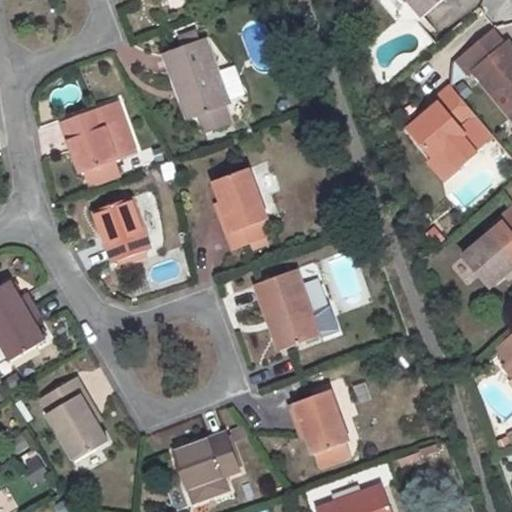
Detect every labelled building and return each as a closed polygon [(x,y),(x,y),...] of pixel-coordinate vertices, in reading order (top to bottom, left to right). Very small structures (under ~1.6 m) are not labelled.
[(407,0),(422,16),(439,0),(407,0)] [(511,55),(504,46),(490,30),(455,61),(469,78),(474,72),(511,114),(511,55)] [(207,40),(165,55),(177,89),(185,86),(196,119),(231,106),(207,40)] [(185,86),(177,89),(189,122),(196,119),(185,86)] [(439,103),(421,118),(409,128),(435,158),(430,162),(445,180),(477,153),(475,150),(462,135),(465,133),(462,129),(477,116),(451,86),(435,99),(439,103)] [(435,99),(418,114),(421,118),(439,103),(435,99)] [(138,154),(120,102),(101,109),(63,123),(83,175),(88,172),(94,188),(123,177),(117,162),(138,154)] [(462,135),(475,150),(493,135),(477,116),(462,129),(465,133),(462,135)] [(250,169),(213,182),(221,202),(228,219),(222,221),(234,252),(270,238),(265,224),(271,221),(250,169)] [(133,199),(95,213),(115,264),(153,250),(133,199)] [(221,202),(215,205),(222,221),(228,219),(221,202)] [(505,274),(511,268),(511,235),(502,244),(492,234),(466,257),(492,285),(505,274)] [(299,271),(257,285),(270,319),(276,317),(288,350),(322,337),(299,271)] [(13,281),(0,288),(0,328),(36,307),(30,295),(23,299),(13,281)] [(36,307),(0,328),(0,339),(13,361),(47,341),(37,324),(44,320),(36,307)] [(276,317),(270,319),(281,352),(288,350),(276,317)] [(511,353),(492,362),(499,376),(510,372),(511,376),(511,353)] [(499,376),(495,378),(507,404),(511,401),(511,376),(510,372),(499,376)] [(55,412),(49,415),(77,462),(109,443),(98,426),(80,397),(86,393),(77,379),(45,398),(55,412)] [(330,392),(288,407),(292,419),(297,416),(312,458),(315,457),(320,471),(352,460),(347,446),(351,444),(330,392)] [(86,393),(80,397),(98,426),(104,423),(86,393)] [(45,398),(40,401),(49,415),(55,412),(45,398)] [(297,416),(292,419),(300,441),(305,438),(297,416)] [(226,435),(175,453),(188,490),(189,490),(194,504),(228,492),(223,478),(241,472),(226,435)] [(425,451),(407,458),(411,470),(429,463),(425,451)] [(393,511),(383,486),(317,511),(393,511)]
